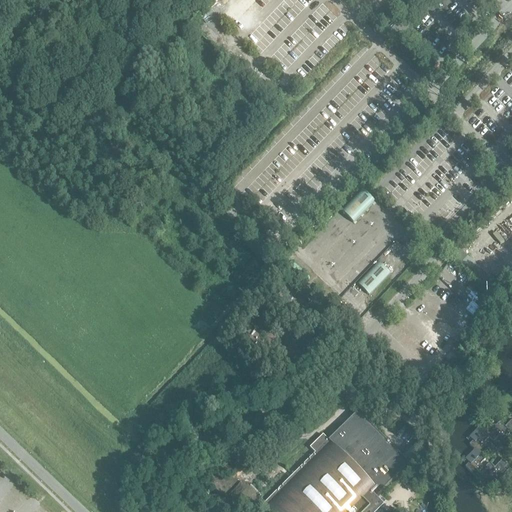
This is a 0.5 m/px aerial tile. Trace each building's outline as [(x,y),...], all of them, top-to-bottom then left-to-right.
[(321,8),(317,13),(326,20),(330,15),(321,8)] [(439,16),(446,20),(450,13),(444,9),(439,16)] [(265,52),(269,46),(262,41),(258,47),(265,52)] [(364,193),(342,214),(353,226),(375,205),(364,193)] [(499,303),(506,296),(460,251),(453,258),(499,303)] [(359,287),(370,297),(387,279),(389,276),(379,266),(359,287)] [(436,324),(428,318),(425,323),(433,328),(436,324)] [(429,386),(428,388),(433,392),(440,382),(438,380),(435,378),(429,386)] [(260,509),(259,508),(259,509),(261,511),(380,511),(384,508),(380,505),(375,499),(380,494),(381,495),(381,494),(406,469),(410,466),(358,413),(355,416),(329,442),(323,436),(310,449),(315,454),(274,495),(260,509)] [(505,428),(505,427),(500,422),(496,426),(489,426),(483,432),(489,438),(493,442),(495,440),(493,439),(496,435),(503,442),(511,433),(505,428)] [(469,445),(475,451),(475,450),(481,456),(489,447),(482,441),(485,438),(487,440),(489,438),(483,432),(479,428),(473,434),(473,441),(469,445)] [(302,454),(304,447),(296,445),(294,452),(302,454)] [(475,450),(475,451),(469,456),(469,463),(465,468),(476,478),(480,474),(485,469),(484,469),(478,463),(481,460),(483,462),(485,460),(481,456),(475,450)] [(485,469),(480,474),(486,480),(493,480),(497,484),(500,480),(507,472),(504,469),(508,464),(503,459),(499,464),(493,471),(490,468),(491,466),(489,464),(484,469),(485,469)] [(507,472),(500,480),(506,486),(511,486),(511,476),(510,474),(511,472),(509,470),(507,472)] [(260,488),(265,492),(281,475),(277,471),(260,488)]
